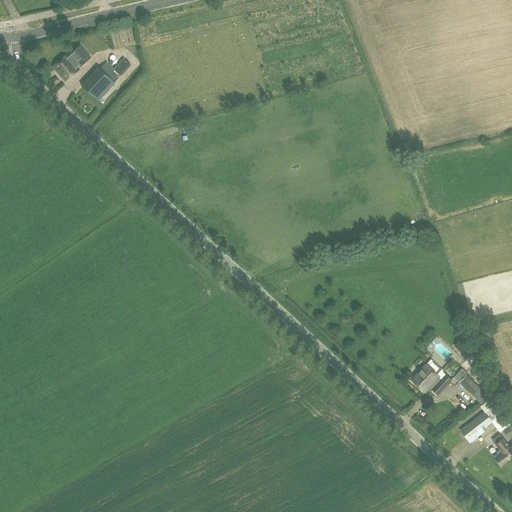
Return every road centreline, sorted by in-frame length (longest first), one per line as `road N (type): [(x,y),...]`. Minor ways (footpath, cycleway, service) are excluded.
road 1 (tertiary): [(494,511),(20,70),(6,37)]
road 2 (secondary): [(6,37),(180,0)]
